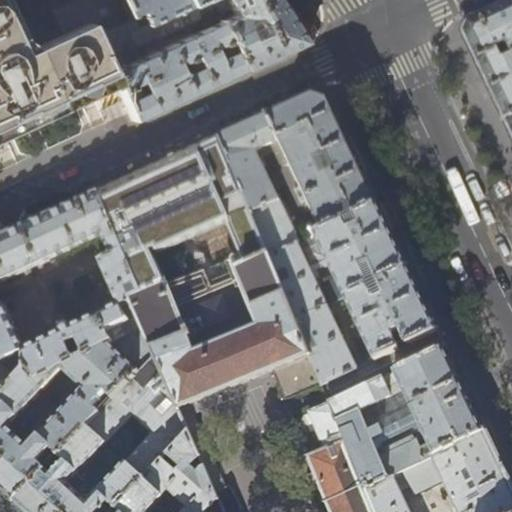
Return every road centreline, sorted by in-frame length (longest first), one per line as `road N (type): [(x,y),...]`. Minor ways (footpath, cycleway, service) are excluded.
road 1 (residential): [(379,30),(0,210)]
road 2 (tertiary): [(511,309),(379,30)]
